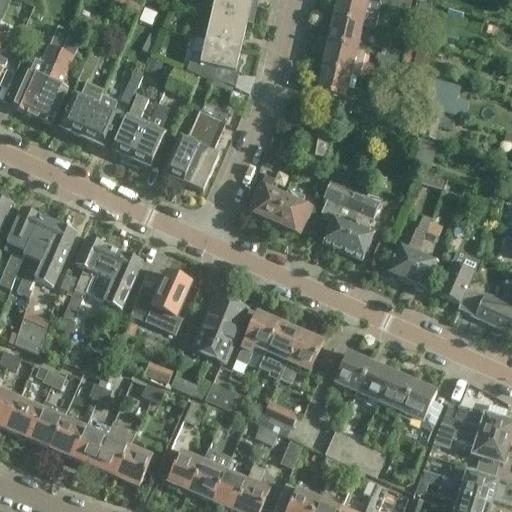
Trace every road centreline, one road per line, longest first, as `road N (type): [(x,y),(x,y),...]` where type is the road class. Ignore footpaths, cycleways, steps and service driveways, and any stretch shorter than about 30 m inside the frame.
road 1 (residential): [(210,247),(511,380)]
road 2 (residential): [(210,247),(291,0)]
road 3 (residential): [(0,152),(210,247)]
